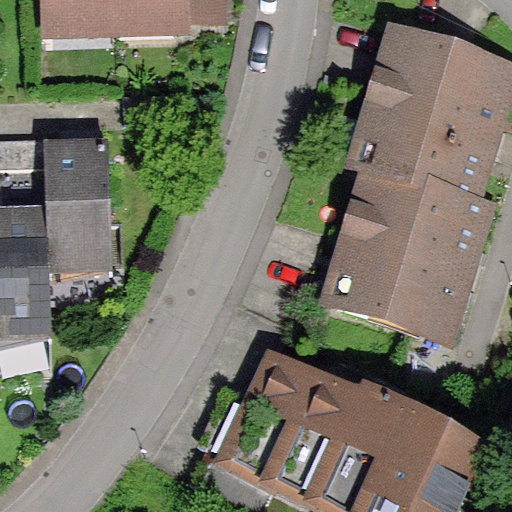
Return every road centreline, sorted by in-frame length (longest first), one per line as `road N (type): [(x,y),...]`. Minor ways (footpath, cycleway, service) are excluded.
road 1 (residential): [(42,511),(125,436),(254,183),(293,0)]
road 2 (residential): [(465,370),(511,208)]
